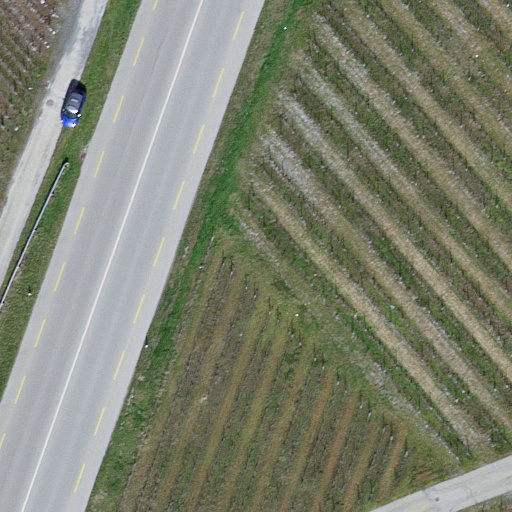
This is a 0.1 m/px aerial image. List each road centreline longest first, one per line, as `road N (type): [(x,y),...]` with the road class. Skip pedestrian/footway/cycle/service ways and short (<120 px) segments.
road 1 (primary): [(203,0),(23,511)]
road 2 (residential): [(91,0),(0,250)]
